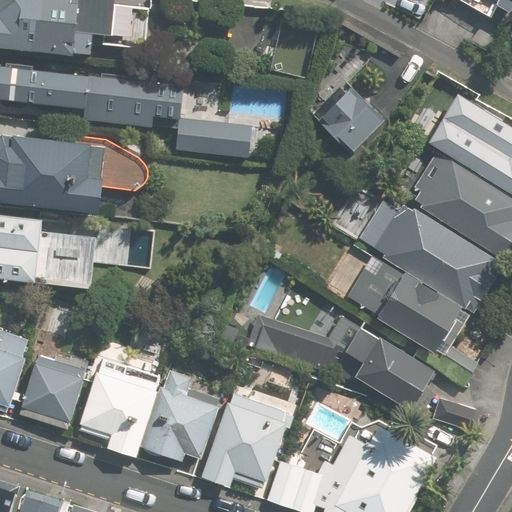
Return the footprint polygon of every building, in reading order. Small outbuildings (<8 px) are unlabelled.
[(84,53),(89,0),(0,0),(0,46),(67,54),(67,51),(84,53)] [(511,14),(511,0),(500,0),(497,6),(511,14)] [(0,68),(0,101),(77,110),(76,121),(143,129),(143,117),(168,120),(172,88),(125,83),(125,79),(100,76),(100,80),(0,68)] [(344,154),(350,148),(353,151),(383,120),(368,105),(371,102),(336,68),(316,88),(314,95),(308,109),(315,115),(309,121),(344,154)] [(475,109),(457,98),(431,139),(449,150),(448,152),(511,191),(511,126),(477,105),(475,109)] [(99,182),(103,147),(0,136),(0,201),(100,212),(103,183),(99,182)] [(447,156),(432,148),(409,184),(414,187),(409,196),(418,202),(417,205),(501,257),(511,239),(511,194),(448,155),(447,156)] [(392,209),(379,201),(356,237),(384,254),(382,257),(469,311),(498,264),(412,210),(410,212),(395,203),(392,209)] [(90,281),(95,235),(39,229),(40,217),(0,212),(0,276),(33,280),(34,275),(90,281)] [(369,319),(422,353),(425,348),(442,357),(440,360),(467,377),(477,361),(450,345),(469,314),(373,254),(348,294),(374,311),(369,319)] [(330,334),(255,312),(246,342),(355,374),(355,376),(409,410),(433,372),(381,340),(382,338),(343,313),(330,334)] [(23,357),(29,337),(0,326),(0,408),(2,409),(4,405),(8,406),(25,359),(23,357)] [(39,356),(20,413),(63,427),(65,419),(71,421),(85,377),(83,377),(88,360),(72,354),(71,358),(55,353),(52,360),(39,356)] [(106,440),(105,445),(132,455),(156,385),(119,373),(122,363),(99,356),(74,429),(106,440)] [(180,456),(197,462),(214,412),(212,411),(216,402),(186,392),(189,381),(169,374),(163,392),(158,391),(137,450),(178,464),(180,456)] [(224,405),(200,475),(228,484),(230,479),(258,489),(260,481),(266,483),(285,429),(286,430),(290,418),(232,397),(229,406),(224,405)] [(477,411),(439,400),(434,418),(473,428),(477,411)] [(335,480),(326,498),(351,511),(407,511),(436,460),(376,427),(363,450),(344,440),(326,474),(335,480)] [(279,460),(267,497),(312,511),(322,481),(303,475),(305,469),(279,460)] [(0,511),(12,511),(19,490),(0,483),(0,511)] [(63,511),(66,504),(29,491),(22,511),(63,511)]
